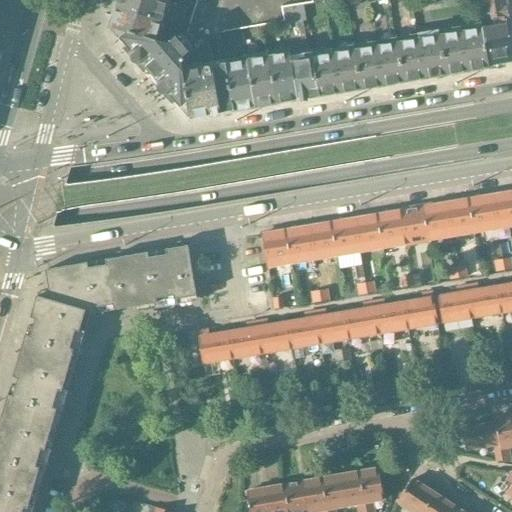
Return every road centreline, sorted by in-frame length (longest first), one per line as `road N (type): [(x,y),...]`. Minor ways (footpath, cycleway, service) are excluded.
road 1 (primary): [(0,228),(511,147)]
road 2 (primary): [(511,106),(155,167),(0,184)]
road 3 (residential): [(14,252),(511,170)]
road 4 (residential): [(511,89),(158,148)]
road 5 (residential): [(203,511),(229,451),(404,421)]
road 6 (residential): [(158,148),(70,37)]
road 7 (tertiary): [(36,0),(0,125)]
road 8 (tertiary): [(35,161),(70,37)]
road 9 (residential): [(404,421),(418,472),(481,511)]
road 10 (residential): [(158,148),(35,161)]
